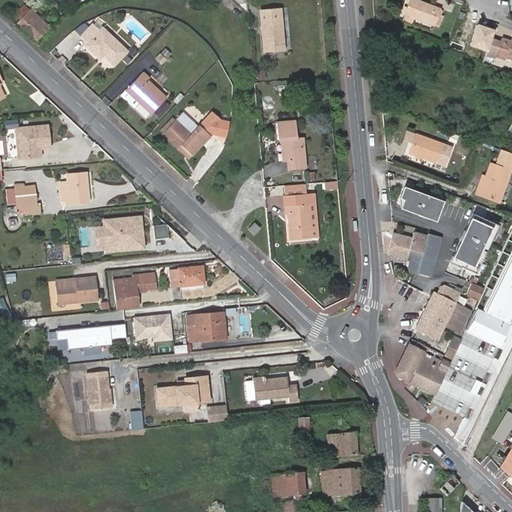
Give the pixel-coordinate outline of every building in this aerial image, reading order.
[(411,0),(406,15),(415,17),(435,25),(441,9),(416,0),(411,0)] [(37,40),(48,27),(30,9),(29,10),(24,5),(15,15),(20,20),(18,22),(37,40)] [(264,52),(283,50),(280,8),(260,10),(264,52)] [(441,9),(435,25),(440,26),(444,16),(442,15),(444,10),(441,9)] [(413,23),(415,17),(406,15),(404,20),(413,23)] [(495,28),(487,25),(484,31),(493,35),(495,28)] [(95,37),(98,33),(91,26),(87,30),(95,37)] [(102,28),(98,33),(95,37),(87,30),(81,37),(88,44),(87,45),(101,57),(104,54),(114,64),(126,51),(102,28)] [(496,53),(501,40),(492,37),(487,52),(495,55),(496,53)] [(496,53),(511,58),(511,38),(510,41),(502,38),(501,40),(496,53)] [(133,48),(129,52),(133,56),(138,51),(133,48)] [(162,56),(158,60),(161,64),(166,61),(162,56)] [(152,114),(165,99),(146,80),(148,78),(142,73),(127,89),(152,114)] [(181,145),(192,155),(209,137),(208,136),(212,132),(203,124),(199,128),(198,127),(197,128),(182,114),(175,120),(163,134),(178,148),(181,145)] [(210,115),(198,127),(199,128),(203,124),(212,132),(208,136),(209,137),(211,136),(225,140),(228,132),(229,126),(218,122),(210,115)] [(277,123),(279,141),(281,141),(283,161),(287,161),(288,170),(306,168),(303,138),(296,139),(294,121),(277,123)] [(33,144),(48,143),(46,125),(14,128),(17,160),(34,158),(33,144)] [(404,139),(413,142),(416,133),(407,130),(404,139)] [(459,135),(453,132),(450,140),(456,143),(459,135)] [(413,142),(409,152),(445,165),(452,146),(416,133),(413,142)] [(48,146),(48,143),(33,144),(34,158),(40,157),(39,147),(48,146)] [(189,159),(192,155),(181,145),(178,148),(189,159)] [(511,164),(503,161),(500,168),(509,171),(511,165),(511,164)] [(479,184),(476,193),(497,201),(509,171),(500,168),(491,164),(487,176),(483,185),(479,184)] [(317,172),(308,173),(309,182),(318,181),(317,172)] [(66,201),(66,204),(89,202),(86,173),(67,175),(68,182),(60,183),(62,201),(66,201)] [(337,181),(325,182),(326,190),(338,189),(337,181)] [(442,199),(401,184),(397,197),(400,198),(397,206),(434,221),(442,199)] [(14,188),(15,196),(35,194),(34,187),(14,188)] [(290,239),(312,237),(309,205),(313,204),(312,193),(283,196),(285,214),(287,214),(290,239)] [(35,194),(15,196),(17,209),(37,207),(35,194)] [(489,225),(467,214),(448,255),(450,256),(470,266),(489,225)] [(140,218),(104,221),(108,251),(143,247),(140,218)] [(155,238),(169,236),(167,224),(153,225),(155,238)] [(254,224),(249,229),(255,233),(259,228),(254,224)] [(411,237),(391,231),(386,253),(406,259),(409,249),(421,253),(426,234),(413,230),(411,237)] [(441,236),(427,232),(426,234),(421,253),(417,272),(430,276),(441,236)] [(60,249),(49,249),(49,261),(59,261),(60,249)] [(410,271),(417,273),(417,272),(421,253),(409,249),(406,259),(408,260),(406,267),(410,271)] [(511,254),(484,312),(477,309),(466,332),(497,347),(511,317),(511,254)] [(178,269),(180,285),(204,283),(202,266),(178,269)] [(171,286),(180,285),(178,269),(169,270),(171,286)] [(56,284),(58,303),(96,298),(94,276),(75,278),(76,282),(56,284)] [(114,280),(117,308),(138,306),(137,290),(156,288),(155,276),(114,280)] [(420,330),(436,338),(443,324),(459,333),(470,311),(462,307),(455,304),(459,296),(459,295),(444,286),(441,288),(420,330)] [(459,296),(455,304),(462,307),(466,299),(459,296)] [(217,332),(225,332),(223,313),(195,315),(195,316),(196,325),(196,327),(198,340),(217,339),(217,332)] [(170,314),(133,318),(136,340),(153,338),(153,342),(173,340),(170,314)] [(126,337),(125,323),(59,330),(60,339),(69,338),(70,348),(112,344),(112,338),(126,337)] [(198,340),(196,327),(188,328),(189,341),(198,340)] [(461,339),(454,336),(445,356),(452,359),(461,339)] [(395,373),(396,374),(436,393),(450,362),(443,359),(442,360),(424,351),(426,346),(417,342),(415,347),(409,344),(395,373)] [(175,353),(187,352),(187,344),(174,345),(175,353)] [(107,370),(86,372),(90,408),(110,407),(107,370)] [(157,406),(208,402),(205,373),(183,375),(184,382),(156,385),(157,406)] [(253,378),(256,400),(288,397),(288,402),(298,401),(296,385),(287,386),(286,377),(264,380),(264,377),(253,378)] [(253,379),(245,379),(247,404),(288,400),(288,397),(255,400),(253,379)] [(208,420),(228,418),(226,405),(206,407),(208,420)] [(511,426),(511,414),(506,409),(493,426),(506,436),(511,426)] [(132,429),(143,428),(142,410),(131,410),(132,429)] [(299,419),(299,434),(309,433),(309,418),(299,419)] [(356,454),(354,433),(327,435),(330,457),(356,454)] [(511,440),(497,465),(511,479),(511,440)] [(321,472),(323,496),(360,493),(358,468),(321,472)] [(303,473),(265,476),(266,496),(304,493),(303,473)] [(460,481),(453,474),(441,488),(447,494),(460,481)] [(427,498),(427,511),(440,511),(440,498),(427,498)] [(474,511),(461,500),(458,511),(474,511)] [(281,502),(282,511),(290,511),(295,511),(295,501),(281,502)]
